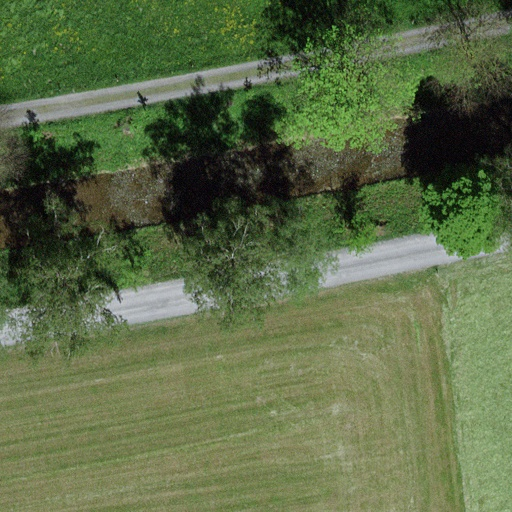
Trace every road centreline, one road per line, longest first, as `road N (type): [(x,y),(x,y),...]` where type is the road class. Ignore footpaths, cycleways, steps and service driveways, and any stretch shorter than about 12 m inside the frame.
road 1 (track): [(0,118),(511,24)]
road 2 (track): [(511,244),(0,328)]
